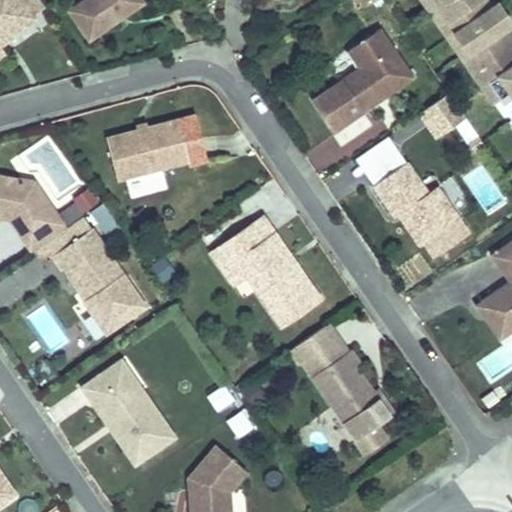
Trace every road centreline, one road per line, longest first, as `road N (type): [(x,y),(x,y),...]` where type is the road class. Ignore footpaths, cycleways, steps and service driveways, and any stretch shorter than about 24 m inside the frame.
road 1 (residential): [(489,464),(213,59),(0,117)]
road 2 (residential): [(0,371),(97,511)]
